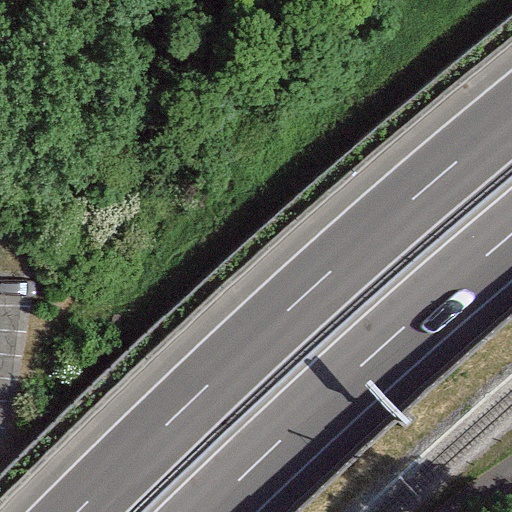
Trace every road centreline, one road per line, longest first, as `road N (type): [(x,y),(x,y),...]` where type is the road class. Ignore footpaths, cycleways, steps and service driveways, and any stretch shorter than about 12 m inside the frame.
road 1 (motorway): [(511,125),(224,374),(85,511)]
road 2 (motorway): [(216,511),(511,249)]
